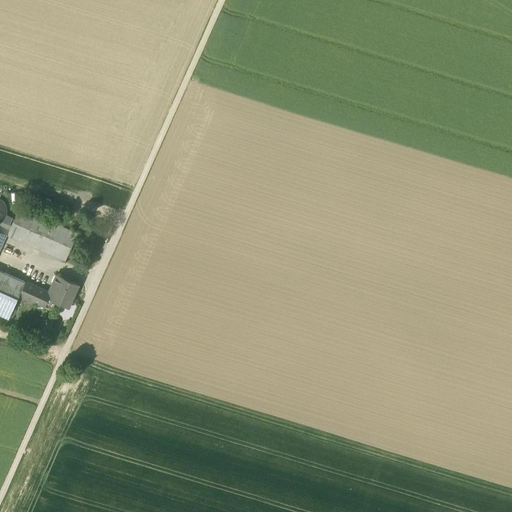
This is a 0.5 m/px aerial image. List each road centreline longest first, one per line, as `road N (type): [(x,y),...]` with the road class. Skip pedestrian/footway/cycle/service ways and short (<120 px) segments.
road 1 (track): [(0,499),(222,0)]
road 2 (track): [(61,358),(511,496)]
